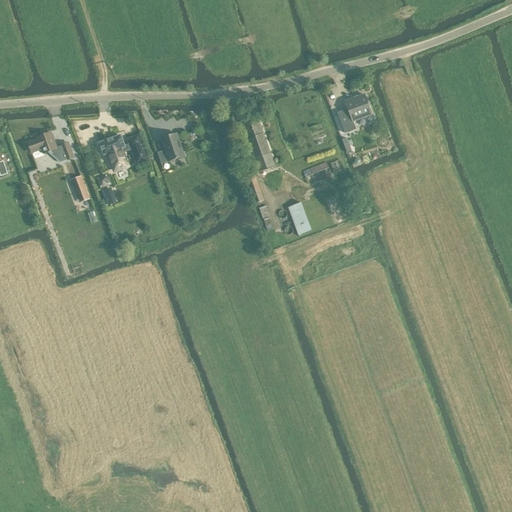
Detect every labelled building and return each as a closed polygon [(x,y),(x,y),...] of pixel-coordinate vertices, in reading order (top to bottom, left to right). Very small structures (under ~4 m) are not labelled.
[(345,102),(348,109),(338,113),(345,134),(356,129),(353,122),(372,115),(364,95),(345,102)] [(261,126),(257,117),(242,122),(254,159),(256,158),(260,172),(275,167),(267,144),(261,126)] [(43,154),(57,149),(57,148),(51,133),(38,138),(38,139),(28,142),(32,153),(42,150),(43,154)] [(165,151),(158,154),(161,163),(168,160),(169,162),(184,157),(177,134),(161,139),(165,151)] [(139,135),(127,140),(129,145),(131,150),(135,160),(146,156),(139,135)] [(121,136),(100,143),(104,155),(108,153),(115,171),(128,166),(123,153),(131,150),(129,145),(125,146),(121,136)] [(229,140),(232,149),(240,146),(238,138),(229,140)] [(57,149),(50,151),(53,153),(51,155),(60,163),(66,161),(74,158),(68,143),(61,146),(57,148),(57,149)] [(340,160),(330,164),(335,175),(344,171),(340,160)] [(326,162),(303,172),(305,177),(328,168),(326,162)] [(264,185),(273,192),(284,188),(285,176),(276,169),(266,174),(264,185)] [(107,175),(97,178),(100,188),(110,184),(107,175)] [(80,177),(71,180),(76,193),(85,190),(80,177)] [(255,204),(264,201),(255,177),(246,180),(255,204)] [(311,231),(301,203),(288,208),(298,236),(311,231)] [(270,217),(266,206),(259,208),(262,219),(270,217)]
